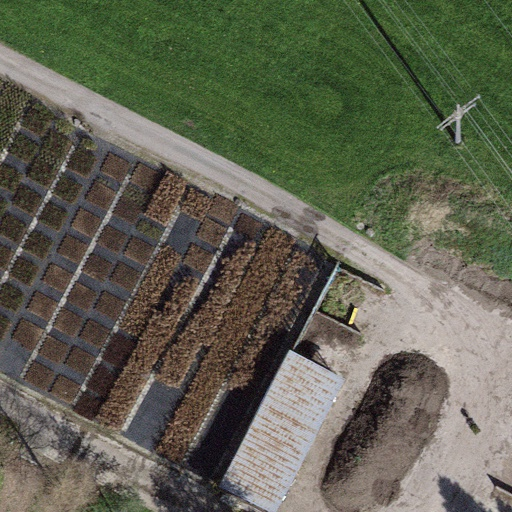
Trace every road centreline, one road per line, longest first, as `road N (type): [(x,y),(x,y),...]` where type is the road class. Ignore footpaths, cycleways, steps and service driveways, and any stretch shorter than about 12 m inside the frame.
road 1 (track): [(511,330),(0,54)]
road 2 (track): [(0,392),(224,511)]
